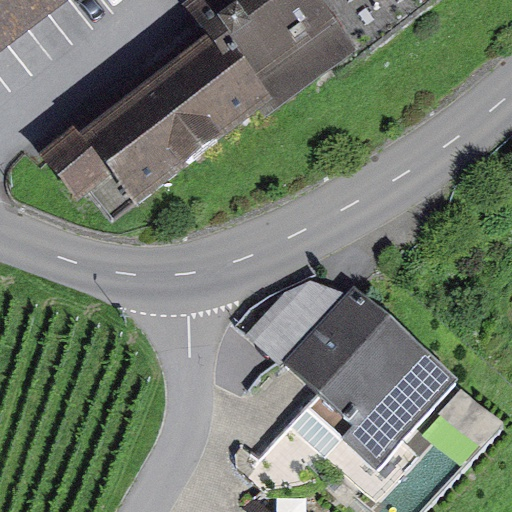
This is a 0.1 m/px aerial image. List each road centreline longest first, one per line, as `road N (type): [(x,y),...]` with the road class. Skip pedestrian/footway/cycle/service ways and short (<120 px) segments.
road 1 (tertiary): [(511,99),(340,215),(253,260),(186,274)]
road 2 (residential): [(186,274),(197,368),(185,451),(151,511)]
road 3 (tertiary): [(186,274),(131,269),(0,224)]
